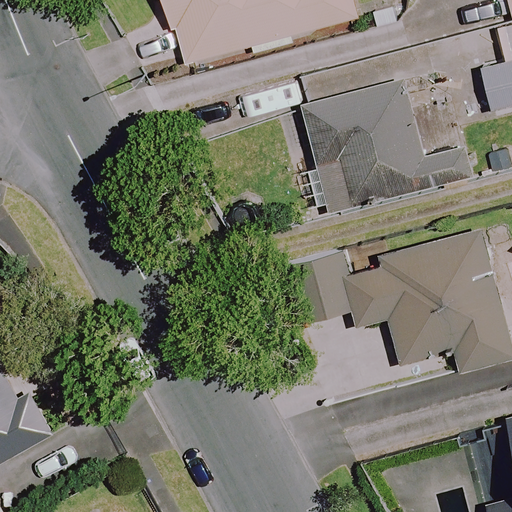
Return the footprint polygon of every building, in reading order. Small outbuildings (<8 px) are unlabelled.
[(248,44),(250,49),(252,57),(294,44),(291,36),(354,16),(349,0),(157,0),(177,66),(248,44)] [(511,101),(511,56),(474,64),(484,108),(511,101)] [(417,158),(396,78),(299,103),(328,213),(465,178),(457,147),(417,158)] [(511,129),(501,132),(507,159),(511,157),(511,129)] [(494,295),(477,230),(342,264),(338,248),(286,262),(301,322),(347,311),(351,325),(384,317),(395,363),(451,348),(457,370),(511,355),(511,332),(502,293),(494,295)] [(0,353),(0,511),(1,511),(0,510),(0,461),(51,432),(3,352),(0,353)] [(511,511),(511,415),(462,427),(482,511),(511,511)]
